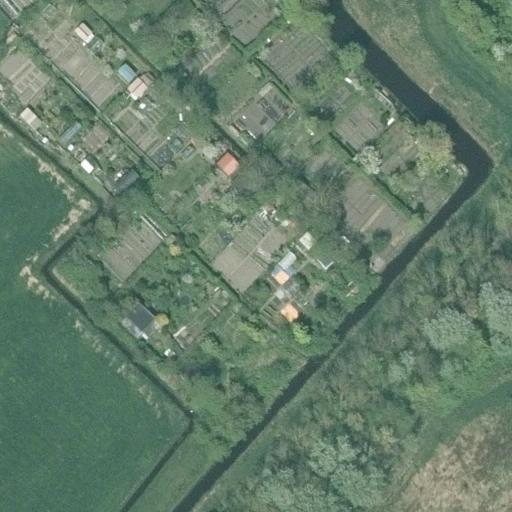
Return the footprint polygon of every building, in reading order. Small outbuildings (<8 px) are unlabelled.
[(88,18),(80,27),(92,38),(100,29),(88,18)] [(131,59),(122,69),(134,79),(143,69),(131,59)] [(143,94),(154,82),(143,72),(132,84),(143,94)] [(83,140),(75,149),(92,164),(100,155),(83,140)] [(245,168),(234,176),(242,188),(253,180),(245,168)] [(312,205),(319,197),(300,181),(293,189),(312,205)]
